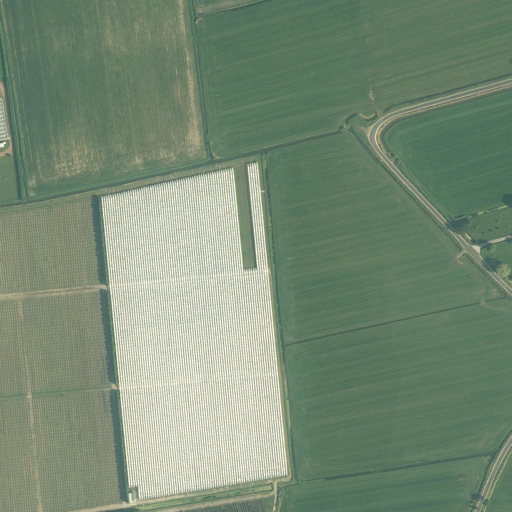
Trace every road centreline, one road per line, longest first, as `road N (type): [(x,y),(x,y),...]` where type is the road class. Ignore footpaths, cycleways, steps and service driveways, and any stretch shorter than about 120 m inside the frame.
road 1 (unclassified): [(511,294),(373,142)]
road 2 (unclassified): [(373,142),(375,127),(392,115),(511,81)]
